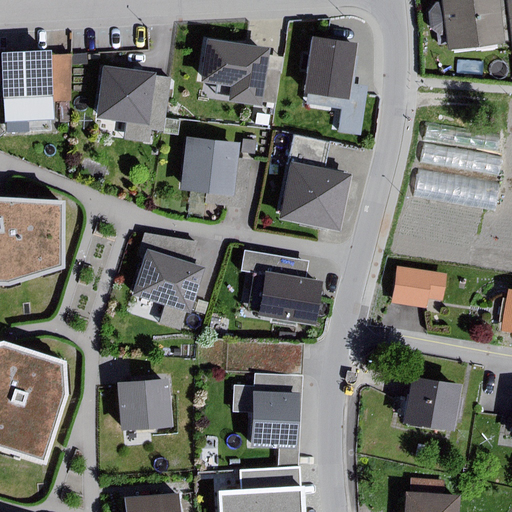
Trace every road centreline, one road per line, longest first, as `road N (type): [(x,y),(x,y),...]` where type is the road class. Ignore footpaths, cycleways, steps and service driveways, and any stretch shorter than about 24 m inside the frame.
road 1 (residential): [(341,333),(390,147),(399,0)]
road 2 (residential): [(255,0),(0,13)]
road 3 (residential): [(336,511),(329,426),(341,333)]
road 4 (residential): [(341,333),(511,360)]
